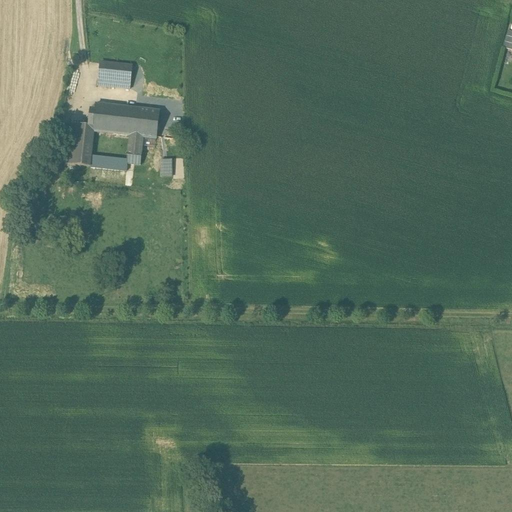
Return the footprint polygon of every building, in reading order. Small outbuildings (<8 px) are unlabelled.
[(511,32),(507,31),(503,48),(511,50),(511,32)] [(132,67),(100,63),(97,86),(130,89),(132,67)] [(127,108),(96,105),(93,127),(69,124),(69,129),(136,137),(137,126),(125,124),(127,108)] [(151,108),(145,107),(144,110),(127,108),(125,124),(137,126),(136,137),(143,138),(156,139),(159,112),(150,111),(151,108)] [(136,137),(69,129),(65,165),(126,172),(127,164),(140,166),(143,138),(136,137)] [(171,161),(160,161),(160,177),(172,177),(171,161)]
